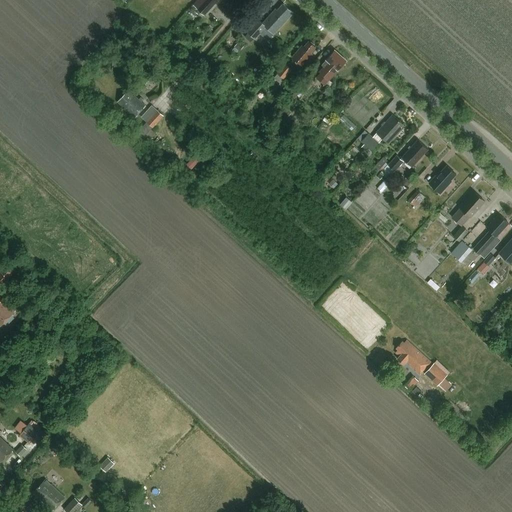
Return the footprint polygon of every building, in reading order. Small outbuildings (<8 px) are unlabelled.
[(198,0),(193,5),(204,15),(213,5),(217,0),(198,0)] [(293,14),(282,4),(277,10),(275,8),(262,23),(258,19),(246,32),(255,39),(265,27),(274,35),(293,14)] [(310,53),(316,46),(309,41),(303,47),(302,46),(292,57),(301,65),(311,54),(310,53)] [(329,80),(346,61),(334,50),(325,59),(327,61),(319,71),(329,80)] [(286,64),(274,78),(280,83),(284,78),(285,79),(293,70),(286,64)] [(310,77),(292,96),(298,101),(302,96),(303,97),(316,82),(310,77)] [(337,94),(329,86),(323,93),(331,100),(337,94)] [(126,92),(118,101),(135,117),(146,105),(142,102),(144,99),(141,97),(139,99),(134,95),(134,96),(130,92),(128,94),(126,92)] [(158,110),(137,132),(148,142),(157,133),(152,129),(164,116),(158,110)] [(402,126),(404,123),(393,113),(376,132),(377,132),(373,137),(368,133),(361,141),(372,150),(383,138),(389,143),(403,127),(402,126)] [(413,166),(428,149),(418,140),(401,159),(397,155),(388,164),(394,170),(405,158),(413,166)] [(383,154),(375,164),(380,168),(388,159),(383,154)] [(449,178),(454,173),(446,165),(441,172),(440,171),(429,182),(440,192),(450,180),(449,178)] [(378,178),(374,185),(383,191),(388,183),(378,178)] [(406,188),(411,182),(405,178),(400,183),(406,188)] [(477,210),(485,202),(474,191),(459,207),(460,207),(452,217),(461,226),(469,216),(471,218),(475,213),(475,214),(478,211),(477,210)] [(417,192),(408,201),(416,208),(424,199),(417,192)] [(346,197),(340,205),(346,210),(352,202),(346,197)] [(508,224),(498,215),(486,228),(490,231),(473,249),(484,259),(496,245),(492,241),(508,224)] [(463,227),(454,236),(460,242),(469,233),(463,227)] [(511,263),(511,239),(500,252),(511,263)] [(451,254),(458,260),(469,247),(462,241),(451,254)] [(495,258),(491,253),(477,269),(483,274),(489,267),(488,265),(495,258)] [(0,286),(1,288),(22,264),(13,255),(0,269),(0,270),(2,271),(0,273),(0,286)] [(0,326),(14,312),(0,298),(0,326)] [(420,374),(431,362),(408,341),(405,344),(403,342),(397,349),(399,350),(397,353),(401,356),(399,359),(404,364),(406,361),(420,374)] [(444,378),(450,372),(438,361),(425,374),(437,385),(441,382),(443,384),(446,380),(444,378)] [(412,374),(403,383),(409,389),(418,380),(412,374)] [(35,416),(19,436),(29,444),(45,424),(35,416)] [(0,460),(2,462),(13,451),(0,437),(0,460)] [(106,472),(114,463),(108,457),(100,466),(106,472)] [(52,510),(64,498),(45,480),(36,490),(38,492),(36,494),(41,498),(40,499),(52,510)] [(75,498),(64,510),(66,511),(76,511),(83,505),(75,498)]
